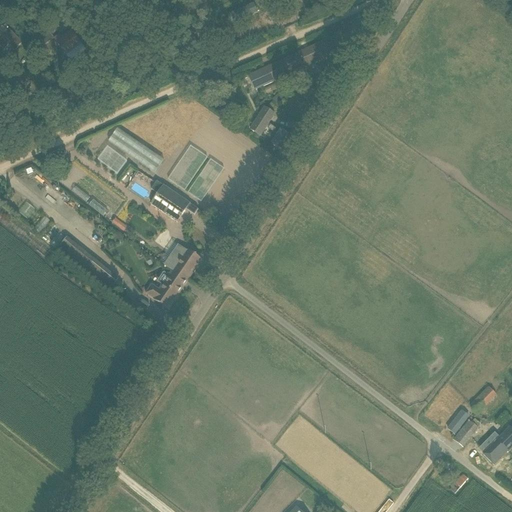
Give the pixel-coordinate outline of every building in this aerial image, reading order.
[(257,12),(254,4),(229,15),(233,23),(257,12)] [(10,31),(0,40),(0,46),(4,50),(9,45),(15,51),(22,43),(10,31)] [(64,54),(64,55),(80,43),(71,32),(62,39),(59,36),(55,39),(65,53),(64,54)] [(126,45),(134,59),(151,49),(144,36),(126,45)] [(322,42),(242,79),(249,94),(329,57),(322,42)] [(60,83),(43,99),(46,103),(48,101),(53,107),(51,108),(55,112),(69,98),(63,91),(65,89),(60,83)] [(6,95),(2,98),(7,104),(11,101),(6,95)] [(250,132),(284,152),(292,139),(268,124),(274,115),(264,109),(250,132)] [(154,174),(163,160),(116,129),(107,142),(154,174)] [(158,194),(151,205),(178,223),(190,204),(157,182),(152,190),(158,194)] [(88,207),(103,216),(107,210),(92,200),(88,207)] [(96,277),(111,289),(112,289),(116,292),(123,284),(118,280),(119,279),(68,239),(57,252),(93,281),(96,277)] [(190,275),(200,261),(178,246),(165,266),(173,272),(174,273),(177,267),(190,275)] [(166,310),(190,275),(177,267),(174,273),(173,272),(161,291),(152,285),(146,295),(154,301),(166,310)] [(478,413),(496,396),(488,388),(470,405),(478,413)] [(454,435),(466,420),(460,415),(447,430),(454,435)] [(453,441),(462,448),(478,429),(468,421),(453,441)] [(481,457),(492,468),(507,451),(508,453),(511,448),(511,429),(510,428),(499,439),(494,434),(477,452),(482,456),(481,457)] [(450,490),(455,494),(468,479),(461,472),(451,484),(453,486),(450,490)]
